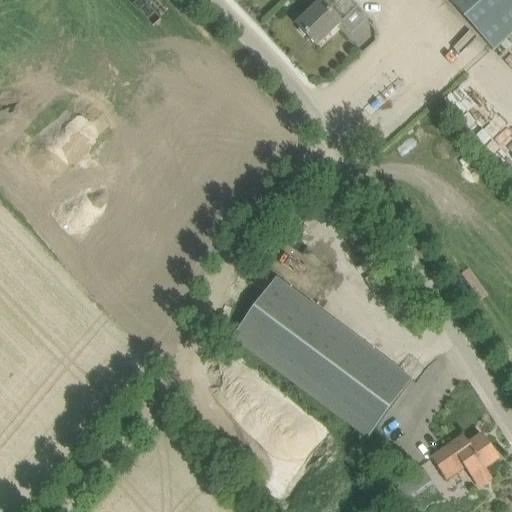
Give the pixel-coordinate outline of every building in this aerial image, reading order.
[(298,26),(318,46),(358,7),(351,0),(317,0),(320,3),(298,26)] [(511,0),(448,0),(495,52),(511,34),(511,33),(511,0)] [(324,293),(331,283),(306,266),(299,277),(324,293)] [(277,279),(233,338),(369,440),(413,381),(277,279)] [(465,436),(448,447),(433,458),(448,481),(467,467),(481,488),(493,479),(486,468),(499,459),(483,436),(471,445),(465,436)]
